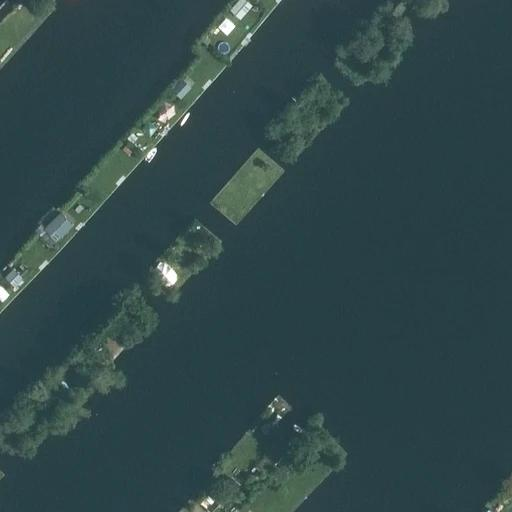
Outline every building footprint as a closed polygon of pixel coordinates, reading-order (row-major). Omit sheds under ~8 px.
[(34,0),(28,0),(25,4),(33,11),(39,4),(34,0)] [(246,0),(238,0),(233,6),(243,15),(252,5),(246,0)] [(181,81),(172,90),(181,99),(190,90),(181,81)] [(55,218),(43,229),(56,242),(67,231),(55,218)] [(13,269),(4,278),(14,288),(23,279),(13,269)] [(63,389),(58,395),(66,403),(72,397),(63,389)] [(23,424),(16,432),(21,437),(28,429),(23,424)] [(285,457),(278,464),(288,473),(295,467),(285,457)] [(230,476),(221,486),(231,495),(240,484),(230,476)] [(222,491),(214,500),(222,506),(229,497),(222,491)]
